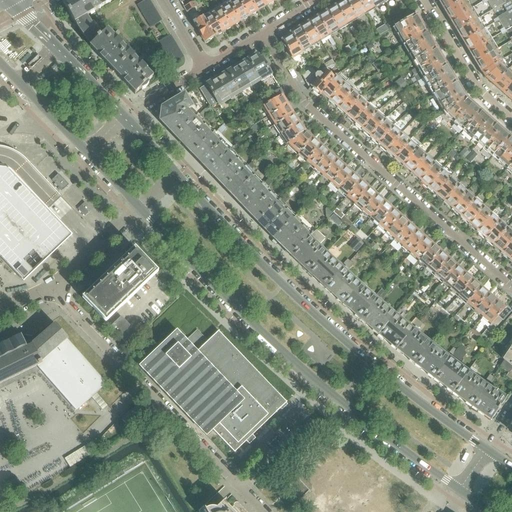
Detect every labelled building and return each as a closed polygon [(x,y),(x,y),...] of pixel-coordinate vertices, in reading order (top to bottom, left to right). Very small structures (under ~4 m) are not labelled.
[(98,9),(104,5),(100,0),(65,0),(61,2),(74,24),(75,23),(86,16),(95,11),(98,16),(99,15),(101,14),(98,9)] [(140,11),(151,4),(148,0),(146,0),(137,6),(140,11)] [(198,6),(194,0),(193,0),(192,1),(183,7),(186,12),(190,10),(196,7),(198,6)] [(248,16),(244,9),(243,9),(241,6),(241,4),(238,0),(234,0),(229,3),(233,9),(232,11),(233,14),(235,14),(240,21),(243,20),(244,20),(247,18),(247,17),(248,16)] [(257,11),(252,4),(251,3),(249,1),(249,0),(238,0),(241,4),(241,6),(243,9),(244,9),(248,16),(251,14),(253,15),(256,13),(256,12),(257,11)] [(265,6),(261,0),(249,0),(249,1),(251,3),(252,4),(257,11),(260,9),(261,9),(264,8),(265,6)] [(356,18),(345,0),(344,1),(342,1),(340,2),(339,3),(336,6),(347,24),(356,18)] [(365,13),(357,0),(345,0),(356,18),(365,13)] [(374,7),(369,0),(357,0),(365,13),(374,7)] [(445,11),(462,0),(441,0),(439,2),(445,11)] [(451,21),(486,0),(462,0),(445,11),(451,21)] [(511,0),(486,0),(451,21),(458,32),(492,12),(502,6),(511,0)] [(464,43),(498,22),(498,21),(511,12),(511,0),(502,6),(506,12),(496,18),(492,12),(458,32),(464,43)] [(240,21),(235,14),(233,14),(232,11),(233,9),(229,3),(220,9),(224,15),(223,16),(225,19),(226,19),(231,27),(234,25),(236,25),(238,23),(239,22),(240,21)] [(143,16),(155,10),(151,4),(140,11),(143,16)] [(347,24),(336,6),(332,8),(330,8),(328,9),(327,11),(338,29),(347,24)] [(406,21),(417,14),(413,8),(403,15),(406,21)] [(231,27),(226,19),(225,19),(223,16),(224,15),(220,9),(212,14),(215,20),(215,22),(216,24),(218,25),(222,32),(226,30),(227,30),(230,29),(230,27),(231,27)] [(147,22),(158,15),(155,10),(143,16),(147,22)] [(338,29),(327,11),(323,13),(321,13),(319,15),(318,16),(329,35),(338,29)] [(470,52),(504,31),(511,26),(511,12),(498,21),(498,22),(464,43),(470,52)] [(222,32),(218,25),(216,24),(215,22),(215,20),(212,14),(203,19),(206,25),(206,27),(208,30),(209,30),(213,37),(217,35),(218,35),(221,34),(221,32),(222,32)] [(425,32),(419,21),(420,19),(417,14),(406,21),(392,30),(402,46),(425,32)] [(150,28),(161,21),(158,15),(147,22),(150,28)] [(97,31),(91,24),(86,16),(75,23),(79,30),(85,38),(91,45),(101,36),(97,31)] [(329,35),(318,16),(314,19),(312,19),(310,20),(309,22),(308,22),(319,41),(329,35)] [(213,37),(209,30),(208,30),(206,27),(206,25),(203,19),(201,18),(193,23),(205,43),(208,40),(210,41),(212,39),(213,38),(213,37)] [(403,22),(400,18),(394,21),(397,26),(403,22)] [(319,41),(308,22),(305,24),(303,24),(301,26),(300,27),(298,28),(310,46),(319,41)] [(511,26),(504,31),(470,52),(482,73),(511,55),(511,44),(511,45),(510,42),(511,40),(511,26)] [(310,46),(298,28),(295,30),(294,29),(291,31),(291,32),(289,34),(300,52),(310,46)] [(131,55),(119,42),(115,38),(119,34),(117,31),(113,35),(107,30),(101,36),(91,45),(89,47),(90,47),(113,72),(131,55)] [(437,48),(434,43),(432,43),(425,32),(402,46),(412,63),(437,48)] [(301,53),(300,52),(289,34),(287,35),(288,37),(283,40),(282,42),(285,47),(292,59),(301,53)] [(162,48),(173,41),(170,36),(159,42),(162,48)] [(165,53),(177,47),(173,41),(162,48),(165,53)] [(169,59),(180,52),(177,47),(165,53),(169,59)] [(445,65),(439,54),(440,52),(437,48),(412,63),(422,79),(445,65)] [(172,64),(183,58),(180,52),(169,59),(172,64)] [(152,77),(143,68),(139,63),(143,59),(141,56),(136,60),(131,55),(113,72),(134,94),(135,94),(140,89),(141,90),(146,88),(148,84),(147,82),(152,77)] [(272,76),(261,59),(259,60),(256,55),(248,60),(261,82),(272,76)] [(511,101),(511,55),(482,73),(485,78),(511,101)] [(261,82),(248,60),(244,62),(243,60),(236,64),(250,87),(260,81),(260,83),(261,82)] [(334,64),(332,60),(322,66),(325,71),(326,70),(325,69),(328,67),(334,64)] [(381,70),(375,62),(372,65),(378,73),(381,70)] [(250,87),(236,64),(229,68),(230,70),(227,72),(240,93),(250,87)] [(325,71),(322,66),(322,65),(313,70),(317,76),(325,71)] [(457,81),(454,76),(452,76),(445,65),(422,79),(432,96),(457,81)] [(317,76),(313,70),(312,69),(301,75),(306,83),(317,76)] [(325,87),(333,77),(326,70),(325,71),(317,76),(306,83),(309,87),(310,88),(309,89),(313,92),(318,96),(320,95),(326,88),(325,87)] [(240,93),(227,72),(224,74),(223,72),(216,77),(229,99),(240,93)] [(333,94),(346,79),(340,73),(336,75),(335,76),(333,77),(325,87),(326,88),(320,95),(328,102),(334,95),(333,94)] [(229,99),(216,77),(209,81),(210,82),(206,85),(218,104),(219,106),(229,99)] [(407,86),(401,78),(394,84),(400,92),(407,86)] [(341,101),(351,90),(346,87),(350,83),(348,81),(348,80),(346,79),(333,94),(334,95),(328,102),(336,109),(342,102),(341,101)] [(465,98),(459,87),(460,86),(457,81),(432,96),(443,114),(465,98)] [(349,108),(359,98),(354,94),(357,90),(363,86),(361,83),(352,89),(351,91),(351,90),(341,101),(342,102),(336,109),(344,116),(350,109),(349,108)] [(218,104),(206,85),(200,89),(199,89),(200,91),(209,105),(211,108),(218,104)] [(281,96),(283,95),(279,89),(275,91),(268,96),(272,102),(281,96)] [(174,137),(195,116),(188,109),(191,107),(184,96),(162,109),(162,110),(159,111),(157,113),(156,116),(158,119),(161,120),(160,121),(170,131),(170,133),(174,137)] [(282,108),(287,105),(288,104),(288,103),(286,100),(284,99),(283,99),(281,96),(272,102),(262,107),(264,111),(265,110),(269,116),(276,111),(277,109),(280,108),(282,108)] [(357,115),(367,105),(359,98),(349,108),(350,109),(344,116),(352,124),(359,116),(357,115)] [(462,132),(481,110),(477,107),(475,107),(465,98),(443,114),(444,116),(462,132)] [(287,118),(292,114),(293,114),(293,112),(291,109),(290,108),(289,108),(287,105),(282,108),(280,108),(277,109),(276,111),(269,116),(268,117),(270,120),(271,119),(275,125),(282,121),(283,119),(286,117),(287,118)] [(366,123),(375,112),(367,105),(357,115),(359,116),(352,124),(360,131),(367,124),(366,123)] [(206,109),(200,114),(203,117),(209,112),(206,109)] [(476,144),(495,124),(485,116),(485,114),(481,110),(462,132),(476,144)] [(374,130),(383,119),(375,112),(366,123),(367,124),(360,131),(369,138),(375,131),(374,130)] [(293,126),(298,123),(299,122),(299,121),(297,118),(295,117),(292,114),(287,118),(286,117),(283,119),(282,121),(275,125),(282,135),(289,130),(289,128),(291,126),(293,126)] [(191,154),(212,134),(195,116),(174,137),(178,142),(180,142),(186,148),(186,150),(191,154)] [(253,125),(249,118),(247,119),(245,117),(241,119),(243,123),(245,122),(249,128),(253,125)] [(383,138),(395,123),(388,117),(386,118),(384,120),(383,119),(374,130),(375,131),(369,138),(377,146),(384,138),(383,138)] [(288,144),(304,132),(305,131),(305,130),(303,126),(301,126),(298,123),(293,126),(291,126),(289,128),(289,130),(282,135),(280,136),(283,140),(284,139),(288,144)] [(391,145),(400,134),(393,127),(396,124),(395,123),(383,138),(384,138),(377,146),(385,153),(392,146),(391,145)] [(491,158),(510,136),(506,132),(504,132),(495,124),(476,144),(491,158)] [(223,125),(217,131),(220,134),(226,129),(225,127),(223,125)] [(398,152),(408,141),(404,137),(407,134),(406,133),(410,128),(408,126),(401,134),(400,134),(391,145),(392,146),(385,153),(393,160),(400,153),(398,152)] [(304,146),(307,143),(308,143),(312,139),(313,138),(312,136),(309,134),(308,134),(307,134),(304,132),(288,144),(298,153),(297,155),(298,155),(304,148),(304,146)] [(207,171),(229,150),(212,134),(191,154),(195,159),(197,159),(203,165),(203,167),(207,171)] [(505,171),(511,163),(511,137),(510,136),(491,158),(505,171)] [(407,159),(420,144),(412,138),(409,142),(408,141),(398,152),(400,153),(393,160),(402,167),(408,160),(407,159)] [(316,150),(320,146),(321,145),(320,143),(317,141),(316,141),(315,141),(312,139),(308,143),(307,143),(304,146),(304,148),(298,155),(300,157),(301,156),(306,160),(307,161),(312,155),(312,153),(314,150),(316,150)] [(415,166),(426,154),(418,147),(420,145),(420,144),(407,159),(408,160),(402,167),(410,174),(416,167),(415,166)] [(325,157),(328,153),(329,152),(328,150),(325,148),(324,148),(323,148),(320,146),(316,150),(314,150),(312,153),(312,155),(307,161),(306,160),(305,162),(306,162),(303,165),(307,168),(309,165),(314,169),(311,173),(320,162),(320,160),(322,157),(325,157)] [(463,160),(470,153),(469,151),(467,149),(465,148),(458,155),(463,160)] [(9,149),(7,167),(9,170),(10,171),(12,169),(22,157),(21,156),(16,153),(10,150),(9,149)] [(223,188),(245,168),(229,150),(207,171),(211,176),(213,176),(219,182),(219,184),(223,188)] [(451,151),(447,156),(451,160),(455,155),(451,151)] [(472,151),(464,159),(469,164),(477,155),(472,151)] [(328,167),(331,165),(333,164),(337,160),(336,160),(337,159),(336,158),(333,155),(332,155),(331,155),(328,153),(325,157),(322,157),(320,160),(320,162),(311,173),(314,175),(318,171),(320,172),(322,175),(323,175),(329,169),(328,167)] [(423,173),(433,163),(425,156),(427,154),(426,154),(415,166),(416,167),(410,174),(418,182),(424,174),(423,173)] [(340,172),(344,167),(345,166),(344,165),(341,162),(340,162),(339,162),(337,160),(333,164),(331,165),(328,167),(329,169),(323,175),(322,175),(321,176),(324,179),(325,177),(330,182),(331,182),(336,176),(336,174),(338,172),(340,172)] [(431,180),(442,168),(435,162),(434,163),(433,163),(423,173),(424,174),(418,182),(426,189),(433,182),(431,180)] [(440,188),(453,174),(445,166),(443,169),(442,168),(431,180),(433,182),(426,189),(434,196),(441,189),(440,188)] [(349,178),(352,174),(353,173),(352,172),(349,169),(348,169),(347,170),(344,167),(340,172),(338,172),(336,174),(336,176),(331,182),(330,182),(329,183),(332,186),(333,184),(338,189),(339,189),(344,183),(344,181),(347,179),(349,178)] [(0,257),(23,282),(24,281),(71,235),(47,210),(47,209),(46,209),(10,171),(9,170),(1,169),(0,168),(0,257)] [(239,205),(261,184),(245,168),(223,188),(227,193),(229,193),(235,199),(235,201),(239,205)] [(58,174),(51,181),(58,188),(57,189),(58,191),(60,189),(62,191),(68,185),(58,174)] [(352,188),(354,186),(356,185),(360,181),(361,180),(360,179),(357,176),(356,176),(355,177),(352,174),(349,178),(347,179),(344,181),(344,183),(339,189),(338,189),(337,190),(346,197),(352,190),(352,188)] [(448,195),(457,184),(453,180),(456,177),(453,174),(440,188),(441,189),(434,196),(443,203),(449,196),(448,195)] [(492,185),(498,179),(494,176),(489,183),(492,185)] [(495,188),(501,182),(498,179),(492,185),(495,188)] [(360,196),(363,193),(365,193),(368,188),(369,187),(368,186),(365,183),(364,183),(363,184),(360,181),(356,185),(354,186),(352,188),(352,190),(346,197),(348,200),(349,198),(354,203),(353,204),(354,205),(360,198),(360,196)] [(256,222),(278,201),(261,184),(239,205),(244,210),(245,210),(252,216),(252,218),(256,222)] [(456,202),(466,192),(457,184),(448,195),(449,196),(443,203),(451,211),(457,203),(456,202)] [(372,200),(376,195),(377,194),(376,193),(373,190),(372,190),(371,191),(368,188),(365,193),(363,193),(360,196),(360,198),(354,205),(356,207),(357,205),(362,210),(363,211),(368,204),(368,202),(370,200),(372,200)] [(465,210),(474,199),(466,192),(456,202),(457,203),(451,211),(459,218),(464,212),(466,211),(465,210)] [(285,203),(290,199),(286,195),(281,199),(285,203)] [(380,206),(384,202),(385,202),(384,200),(381,197),(380,197),(379,198),(376,195),(372,200),(370,200),(368,202),(368,204),(363,211),(365,212),(370,217),(375,213),(376,211),(376,209),(378,207),(380,206)] [(489,206),(494,201),(490,198),(486,203),(489,206)] [(477,212),(482,207),(474,199),(465,210),(466,211),(464,212),(459,218),(468,226),(474,218),(473,217),(477,212)] [(272,239),(294,218),(278,201),(256,222),(260,227),(262,227),(268,233),(268,235),(272,239)] [(388,214),(392,210),(392,209),(393,209),(392,207),(389,205),(388,204),(387,205),(384,202),(380,206),(378,207),(376,209),(376,211),(375,213),(370,217),(369,219),(372,221),(373,220),(378,224),(379,225),(384,219),(384,217),(387,214),(388,214)] [(84,204),(82,206),(82,205),(78,209),(84,217),(88,213),(88,212),(90,211),(84,204)] [(481,225),(491,214),(482,207),(477,212),(473,217),(474,218),(468,226),(476,233),(483,226),(481,225)] [(392,224),(394,221),(396,221),(400,217),(400,216),(401,216),(400,214),(397,212),(396,211),(395,212),(392,210),(388,214),(387,214),(384,217),(384,219),(379,225),(378,224),(375,228),(376,228),(383,235),(385,233),(386,233),(392,226),(392,224)] [(489,232),(499,221),(494,217),(497,214),(494,210),(491,214),(481,225),(483,226),(476,233),(484,240),(491,233),(489,232)] [(341,222),(334,215),(329,221),(335,227),(341,222)] [(404,228),(408,224),(408,223),(409,223),(408,221),(405,219),(404,218),(403,219),(400,217),(396,221),(394,221),(392,224),(392,226),(386,233),(388,235),(389,234),(394,239),(400,233),(400,230),(402,228),(404,228)] [(289,256),(310,234),(294,218),(272,239),(277,244),(278,244),(285,250),(285,252),(289,256)] [(497,239),(507,228),(502,224),(505,221),(502,218),(499,221),(489,232),(491,233),(484,240),(492,247),(498,240),(497,239)] [(407,238),(410,235),(412,235),(416,231),(417,230),(416,228),(413,226),(412,225),(411,226),(408,224),(404,228),(402,228),(400,230),(400,233),(394,239),(393,240),(396,243),(397,241),(402,246),(408,240),(407,238)] [(505,246),(511,238),(511,232),(507,228),(497,239),(498,240),(492,247),(500,254),(506,247),(505,246)] [(323,256),(318,251),(320,249),(318,247),(324,240),(324,239),(315,231),(311,235),(310,234),(289,256),(293,260),(295,260),(302,266),(301,267),(307,273),(323,256)] [(416,245),(418,242),(420,242),(424,238),(425,237),(424,235),(421,233),(420,233),(419,233),(416,231),(412,235),(410,235),(407,238),(408,240),(402,246),(401,247),(404,249),(405,248),(410,253),(416,247),(416,245)] [(424,251),(426,249),(429,249),(432,245),(433,244),(432,242),(429,240),(428,240),(427,240),(424,238),(420,242),(418,242),(416,245),(416,247),(410,253),(409,254),(412,256),(413,255),(418,260),(424,254),(424,251)] [(511,238),(505,246),(506,247),(500,254),(508,261),(511,256),(511,238)] [(355,253),(363,244),(357,239),(349,247),(355,253)] [(437,256),(441,252),(440,252),(441,251),(440,250),(437,247),(436,247),(435,247),(432,245),(429,249),(426,249),(424,251),(424,254),(418,260),(417,261),(420,264),(421,263),(427,268),(432,262),(432,259),(435,257),(437,256)] [(155,271),(147,263),(146,264),(142,260),(143,259),(136,251),(135,252),(134,251),(126,259),(125,257),(117,264),(131,279),(138,272),(146,281),(155,273),(154,272),(155,271)] [(440,266),(442,263),(445,263),(448,259),(449,258),(448,257),(445,254),(444,254),(443,255),(441,252),(437,256),(435,257),(432,259),(432,262),(427,268),(426,269),(429,271),(430,270),(434,274),(440,268),(440,266)] [(352,264),(358,257),(356,255),(350,262),(345,266),(347,268),(352,264)] [(324,289),(340,272),(335,267),(337,265),(330,259),(329,261),(325,258),(323,256),(307,273),(313,278),(313,277),(319,282),(318,283),(324,289)] [(452,270),(456,266),(457,265),(456,264),(453,261),(452,261),(451,262),(448,259),(445,263),(442,263),(440,266),(440,268),(434,274),(434,275),(436,278),(437,277),(443,281),(448,275),(448,273),(450,270),(452,270)] [(120,309),(141,289),(139,287),(146,281),(138,272),(131,279),(117,264),(91,289),(93,291),(85,298),(85,299),(84,300),(92,308),(93,307),(94,308),(97,311),(96,312),(104,320),(105,319),(105,320),(119,307),(120,309)] [(460,277),(464,273),(465,272),(464,271),(461,268),(460,268),(459,269),(456,266),(452,270),(450,270),(448,273),(448,275),(443,281),(442,282),(444,285),(446,284),(450,288),(456,282),(456,280),(458,278),(460,277)] [(342,305),(357,287),(352,283),(354,281),(348,275),(346,277),(340,272),(324,289),(330,294),(331,293),(336,298),(336,299),(342,305)] [(468,284),(472,280),(473,279),(472,278),(469,275),(468,275),(467,276),(464,273),(460,277),(458,278),(456,280),(456,282),(450,288),(449,289),(452,292),(453,291),(458,295),(464,289),(464,287),(466,285),(468,284)] [(472,294),(474,291),(476,291),(480,287),(481,286),(480,285),(477,282),(476,282),(475,283),(472,280),(468,284),(466,285),(464,287),(464,289),(458,295),(457,296),(460,299),(460,300),(465,304),(465,303),(466,304),(472,296),(472,294)] [(423,293),(429,287),(426,285),(420,291),(423,293)] [(359,320),(374,302),(369,297),(371,295),(364,290),(363,292),(357,287),(342,305),(348,310),(348,309),(354,314),(353,315),(359,320)] [(484,299),(488,294),(489,293),(488,292),(485,289),(484,289),(483,290),(480,287),(476,291),(474,291),(472,294),(472,296),(466,304),(468,306),(469,305),(474,310),(480,303),(480,302),(482,299),(484,299)] [(382,299),(390,290),(387,288),(384,292),(380,297),(382,299)] [(492,306),(496,301),(497,301),(496,299),(493,297),(492,296),(491,297),(488,294),(484,299),(482,299),(480,302),(480,303),(474,310),(473,311),(476,313),(477,312),(482,317),(488,311),(488,309),(490,306),(492,306)] [(497,317),(506,307),(501,304),(499,303),(499,304),(496,301),(492,306),(490,306),(488,309),(488,311),(482,317),(482,318),(484,320),(485,319),(491,324),(493,322),(495,319),(497,317)] [(377,336),(392,317),(387,313),(388,311),(382,305),(380,307),(374,302),(359,320),(365,325),(366,324),(372,329),(371,330),(377,336)] [(447,313),(453,306),(451,304),(445,311),(447,313)] [(497,317),(502,321),(511,312),(506,307),(497,317)] [(463,322),(455,316),(453,318),(461,325),(463,322)] [(139,336),(121,317),(110,327),(128,346),(139,336)] [(395,351),(410,332),(405,328),(407,326),(400,320),(398,322),(392,317),(377,336),(383,341),(384,340),(390,345),(389,346),(395,351)] [(0,380),(3,379),(4,381),(7,382),(10,383),(12,382),(14,380),(16,378),(16,375),(17,375),(17,376),(37,366),(76,411),(106,385),(67,340),(67,339),(54,324),(31,345),(26,347),(25,345),(21,337),(21,336),(20,336),(8,342),(0,346),(0,380)] [(481,336),(473,328),(470,332),(478,339),(481,336)] [(285,403),(218,332),(219,332),(218,331),(208,341),(197,330),(185,341),(176,332),(164,344),(161,341),(155,346),(158,349),(140,367),(206,436),(212,430),(234,453),(235,453),(234,453),(246,441),(252,435),(286,403),(286,402),(285,403)] [(414,365),(428,347),(423,343),(425,341),(418,335),(416,337),(410,332),(395,351),(402,356),(402,355),(408,359),(408,360),(414,365)] [(511,367),(511,344),(502,359),(504,361),(511,367)] [(433,380),(447,361),(441,357),(443,355),(436,350),(434,352),(428,347),(414,365),(420,370),(421,369),(427,374),(426,375),(433,380)] [(452,394),(465,375),(460,371),(461,369),(454,364),(452,365),(447,361),(433,380),(439,384),(440,383),(446,388),(445,389),(452,394)] [(511,367),(504,361),(500,367),(508,373),(507,376),(511,379),(511,367)] [(471,408),(484,389),(479,385),(480,383),(473,377),(471,380),(465,375),(452,394),(458,399),(459,397),(465,402),(464,403),(471,408)] [(491,421),(506,399),(497,393),(496,394),(492,391),(490,393),(484,389),(471,408),(477,412),(478,411),(490,420),(491,421)] [(130,429),(146,414),(137,405),(122,421),(130,429)] [(321,431),(310,419),(303,426),(314,438),(321,431)] [(293,475),(281,487),(297,503),(309,491),(293,475)] [(203,507),(198,511),(233,511),(232,511),(231,510),(223,502),(216,509),(213,508),(210,508),(206,509),(205,510),(203,507)]
